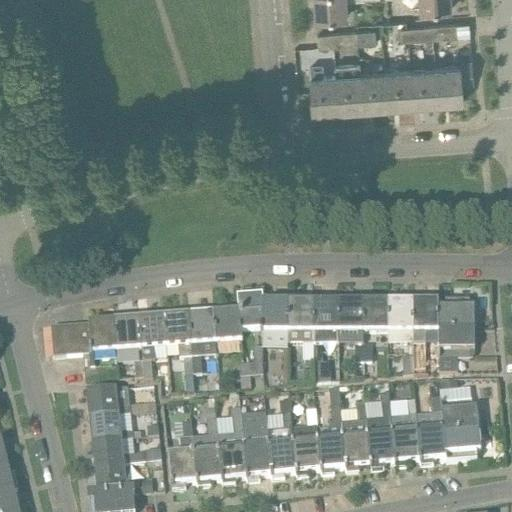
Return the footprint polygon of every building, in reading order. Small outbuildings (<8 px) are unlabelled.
[(347,18),(346,3),(345,0),(313,0),(316,21),(347,18)] [(417,0),(419,12),(451,10),(450,0),(417,0)] [(452,39),(458,39),(457,26),(431,28),(432,41),(443,40),(443,43),(452,42),(452,39)] [(417,42),(432,41),(431,28),(416,29),(417,42)] [(400,43),(417,42),(416,29),(399,30),(400,43)] [(358,46),(375,45),(374,32),(357,33),(358,46)] [(342,47),(358,46),(357,33),(341,35),(342,47)] [(318,49),(342,47),(341,35),(317,36),(318,49)] [(462,86),(473,86),(471,63),(458,64),(458,66),(436,68),(438,105),(463,103),(462,86)] [(362,110),(359,73),(359,65),(334,67),(334,75),(337,112),(362,110)] [(312,114),(337,112),(334,75),(323,76),(323,68),(309,69),(312,114)] [(413,107),(438,105),(436,68),(410,70),(413,107)] [(387,108),(413,107),(410,70),(385,71),(387,108)] [(362,110),(387,108),(385,71),(359,73),(362,110)] [(259,339),(287,338),(287,306),(259,306),(252,306),(251,298),(236,299),(238,314),(240,335),(259,334),(259,339)] [(390,347),(412,347),(412,303),(389,304),(389,337),(390,347)] [(438,347),(438,333),(437,303),(412,303),(412,347),(413,360),(413,378),(425,378),(424,347),(438,347)] [(438,333),(474,333),(473,311),(469,311),(468,303),(437,303),(438,333)] [(339,338),(364,337),(364,304),(339,305),(339,338)] [(364,337),(389,337),(389,304),(364,304),(364,337)] [(287,349),(312,349),(311,305),(287,306),(287,338),(287,349)] [(311,305),(312,349),(313,366),(322,366),(321,349),(340,348),(339,338),(339,305),(311,305)] [(241,345),(240,335),(238,314),(212,316),(216,347),(241,345)] [(212,316),(188,318),(193,378),(202,377),(200,360),(216,359),(216,347),(212,316)] [(163,320),(165,352),(179,351),(180,363),(183,362),(185,379),(193,378),(191,361),(188,318),(163,320)] [(144,365),(145,382),(152,381),(151,364),(154,364),(153,353),(165,352),(163,320),(140,323),(143,354),(144,365)] [(115,356),(141,354),(143,354),(140,323),(113,325),(115,356)] [(91,358),(115,356),(113,325),(88,327),(88,328),(51,332),(53,361),(81,358),(84,385),(118,381),(117,369),(93,372),(91,358)] [(438,347),(438,363),(469,363),(469,355),(474,355),(474,333),(438,333),(438,347)] [(355,366),(364,366),(364,349),(355,349),(355,366)] [(370,366),(372,366),(372,349),(364,349),(364,366),(370,366)] [(250,380),(262,378),(261,365),(262,351),(253,350),(252,367),(249,367),(250,380)] [(413,378),(413,360),(402,360),(403,380),(413,379),(413,378)] [(145,382),(144,365),(141,365),(133,366),(134,383),(145,382)] [(239,381),(250,380),(249,367),(238,368),(239,381)] [(333,473),(344,472),(340,416),(338,392),(328,393),(331,427),(327,428),(329,442),(318,443),(319,475),(319,476),(320,476),(320,479),(333,478),(333,473)] [(90,422),(118,419),(140,417),(139,410),(128,411),(117,410),(115,393),(88,396),(90,422)] [(380,407),(381,422),(365,424),(369,470),(369,472),(370,471),(370,474),(383,473),(383,468),(394,467),(391,422),(388,396),(379,398),(380,407)] [(407,466),(418,465),(416,433),(416,419),(414,404),(404,405),(406,420),(391,422),(394,467),(394,469),(395,469),(395,472),(408,470),(407,466)] [(470,404),(452,405),(440,407),(442,431),(443,436),(478,433),(476,412),(471,412),(470,404)] [(358,471),(369,470),(365,424),(364,409),(355,410),(355,415),(340,416),(344,472),(344,474),(345,474),(345,476),(358,475),(358,471)] [(234,483),(245,482),(243,450),(240,420),(239,411),(230,412),(232,435),(216,437),(220,484),(220,486),(221,486),(221,488),(234,487),(234,483)] [(308,476),(319,475),(318,443),(316,429),(317,429),(315,413),(305,414),(307,430),(292,432),(294,477),(294,479),(295,479),(296,481),(309,480),(308,476)] [(283,478),(294,477),(292,432),(290,416),(280,417),(282,433),(267,435),(268,448),(270,479),(270,481),(271,481),(271,484),(284,482),(283,478)] [(259,481),(270,479),(268,448),(267,435),(266,417),(240,420),(243,450),(245,482),(245,484),(246,483),(246,486),(259,485),(259,481)] [(93,447),(121,444),(133,443),(132,436),(120,435),(118,419),(90,422),(93,447)] [(209,485),(220,484),(216,437),(215,423),(206,424),(208,440),(193,441),(195,487),(195,488),(196,488),(196,491),(210,490),(209,485)] [(184,488),(195,487),(193,441),(191,425),(175,427),(177,444),(179,444),(180,457),(167,458),(171,491),(172,493),(185,492),(184,488)] [(443,436),(442,431),(416,433),(418,465),(418,467),(419,467),(420,469),(433,468),(432,464),(445,462),(443,436)] [(443,436),(445,462),(445,467),(476,464),(475,455),(480,455),(478,433),(443,436)] [(96,471),(123,469),(145,466),(144,457),(122,459),(121,444),(93,447),(96,471)] [(0,496),(12,494),(16,493),(13,479),(8,481),(5,469),(0,470),(0,496)] [(98,495),(139,492),(138,485),(125,484),(123,469),(96,471),(98,495)] [(86,497),(93,497),(94,511),(133,511),(132,499),(139,498),(139,492),(98,495),(86,497)] [(0,511),(16,511),(12,494),(0,496),(0,511)]
